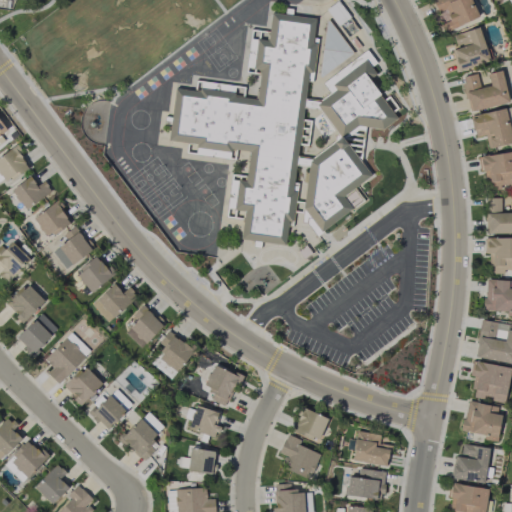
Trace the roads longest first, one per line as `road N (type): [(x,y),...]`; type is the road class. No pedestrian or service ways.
road 1 (tertiary): [(0,64),(137,247),(178,287),(275,358),(430,423)]
road 2 (residential): [(393,0),(433,89),(451,170),(457,242),(430,423)]
road 3 (residential): [(0,362),(138,496),(123,511)]
road 4 (residential): [(290,366),(253,442),(247,511)]
